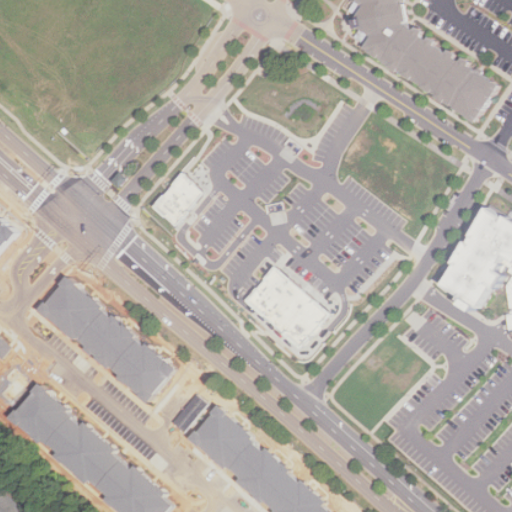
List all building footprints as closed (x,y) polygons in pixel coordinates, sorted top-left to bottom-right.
[(482,120),(504,85),(472,66),(474,63),(451,49),(451,50),(426,35),(427,33),(401,17),(411,0),(356,0),(358,0),(352,10),(364,18),(350,40),(482,120)] [(125,172),(117,180),(124,187),(132,179),(125,172)] [(188,172),(159,207),(181,226),(211,192),(188,172)] [(511,215),(497,206),(479,234),(482,236),(477,244),(472,241),(459,261),(462,263),(449,284),(465,294),(463,298),(465,300),(463,303),(476,311),(479,306),(483,308),(496,286),(500,288),(510,273),(511,274),(511,215)] [(285,267),(254,301),(307,349),(338,315),(285,267)] [(46,308),(149,400),(177,369),(74,277),(46,308)] [(0,335),(0,360),(12,345),(0,335)] [(21,417),(127,511),(171,511),(178,505),(46,389),(21,417)] [(209,404),(198,395),(174,422),(184,432),(209,404)] [(197,438),(278,511),(337,511),(224,409),(197,438)]
